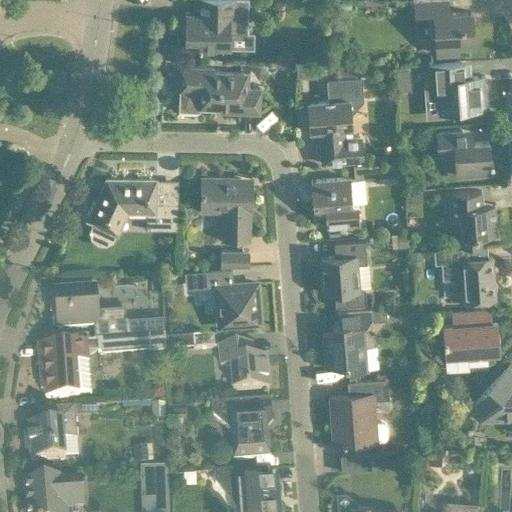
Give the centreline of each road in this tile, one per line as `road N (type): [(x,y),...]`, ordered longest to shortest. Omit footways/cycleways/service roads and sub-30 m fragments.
road 1 (residential): [(310,511),(281,164),(260,146),(76,138)]
road 2 (tertiary): [(0,303),(66,159)]
road 3 (tertiary): [(76,138),(97,20)]
